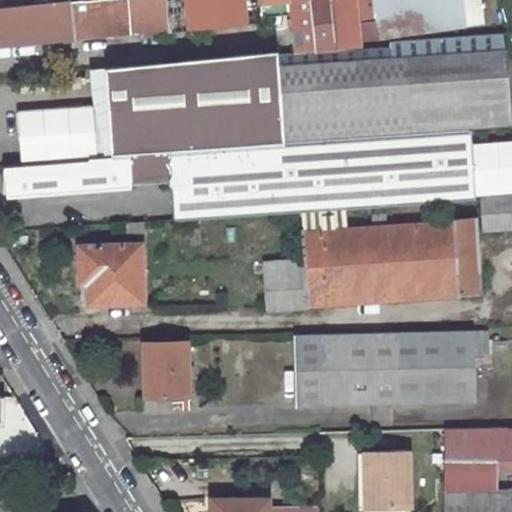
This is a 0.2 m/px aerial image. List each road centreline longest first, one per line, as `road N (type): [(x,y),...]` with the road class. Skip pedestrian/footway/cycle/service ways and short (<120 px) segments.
road 1 (unknown): [(511,414),(69,423)]
road 2 (residential): [(0,311),(123,511)]
